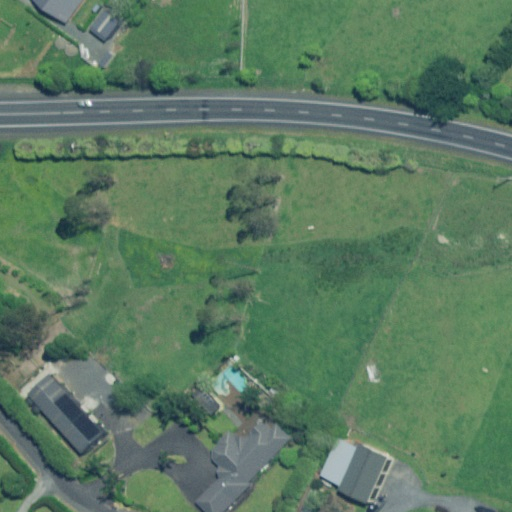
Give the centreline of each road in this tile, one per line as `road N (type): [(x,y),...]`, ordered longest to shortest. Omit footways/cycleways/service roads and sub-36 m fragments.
road 1 (tertiary): [(511,148),(338,114),(0,114)]
road 2 (unknown): [(0,410),(64,480),(108,511)]
